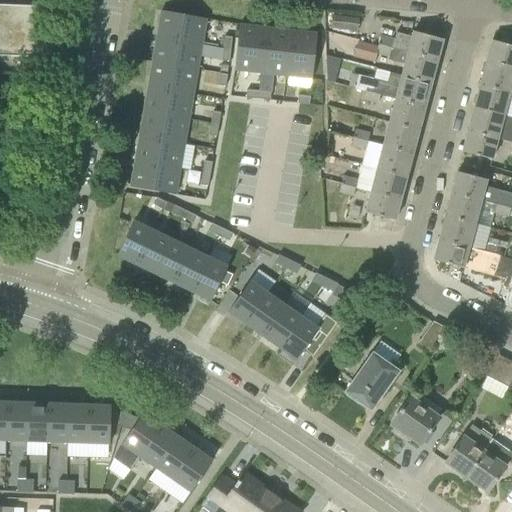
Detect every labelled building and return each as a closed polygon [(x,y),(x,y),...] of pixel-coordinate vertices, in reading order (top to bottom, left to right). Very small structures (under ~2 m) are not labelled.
[(0,56),(45,58),(47,7),(0,5),(0,56)] [(161,11),(156,37),(202,45),(206,19),(161,11)] [(359,18),(347,17),(332,15),(331,30),(345,31),(357,33),(359,18)] [(235,71),(261,74),(266,28),(240,25),(235,71)] [(291,31),(266,28),(261,74),(285,77),(291,31)] [(285,77),(312,80),(317,34),(291,31),(285,77)] [(443,40),(413,32),(412,37),(396,33),(394,40),(380,37),(377,46),(437,62),(443,40)] [(198,70),(202,45),(156,37),(152,62),(198,70)] [(231,50),(232,38),(224,37),(223,49),(231,50)] [(511,68),(511,46),(492,41),(486,61),(511,68)] [(377,46),(377,47),(358,42),(354,57),(375,63),(377,54),(389,57),(388,60),(404,64),(401,76),(401,77),(431,85),(437,62),(377,46)] [(231,50),(223,49),(221,61),(229,62),(231,50)] [(511,68),(486,61),(480,85),(510,93),(511,93),(511,68)] [(193,95),(198,70),(152,62),(148,87),(193,95)] [(374,77),(375,68),(351,63),(349,72),(374,77)] [(335,83),(338,72),(326,69),(327,81),(335,83)] [(386,97),(425,107),(431,85),(401,77),(401,76),(390,73),(388,82),(359,76),(356,89),(366,92),(366,91),(380,95),(386,97)] [(225,87),(228,75),(220,74),(218,86),(225,87)] [(474,107),(504,115),(510,93),(480,85),(474,107)] [(193,95),(148,87),(143,112),(189,120),(193,95)] [(247,90),(246,98),(258,99),(259,91),(247,90)] [(270,100),(271,92),(259,91),(258,99),(270,100)] [(366,91),(366,92),(364,100),(378,104),(380,95),(366,91)] [(297,103),(309,105),(310,97),(298,96),(297,103)] [(419,130),(425,107),(386,97),(380,120),(382,121),(386,122),(419,130)] [(511,117),(504,115),(474,107),(468,130),(498,137),(511,141),(511,117)] [(143,112),(139,136),(185,144),(189,120),(143,112)] [(213,112),(211,124),(219,125),(221,113),(213,112)] [(386,122),(382,121),(380,129),(376,144),(383,146),(413,154),(419,130),(386,122)] [(211,124),(209,136),(216,137),(219,125),(211,124)] [(354,138),(368,142),(370,133),(356,130),(354,138)] [(468,130),(462,152),(492,160),(498,137),(468,130)] [(180,169),(185,144),(139,136),(135,161),(180,169)] [(368,142),(354,138),(352,147),(366,150),(368,142)] [(362,165),(377,169),(406,177),(413,154),(383,146),(376,144),(368,142),(366,150),(362,165)] [(180,169),(135,161),(130,187),(176,195),(180,169)] [(204,161),(202,173),(210,175),(212,163),(204,161)] [(406,177),(377,169),(370,192),(400,200),(406,177)] [(501,193),(483,189),(486,180),(457,172),(452,193),(480,201),(496,205),(511,209),(511,199),(500,197),(501,193)] [(208,186),(210,175),(202,173),(200,185),(208,186)] [(355,188),(357,180),(343,176),(341,184),(355,188)] [(353,196),(355,188),(341,184),(339,193),(353,196)] [(365,213),(395,221),(400,200),(370,192),(365,213)] [(480,201),(452,193),(445,216),(474,224),(480,201)] [(156,199),(152,206),(163,211),(166,204),(156,199)] [(494,214),(509,218),(511,209),(496,205),(494,214)] [(182,219),(185,212),(174,206),(171,214),(182,219)] [(192,224),(196,217),(185,212),(182,219),(192,224)] [(439,240),(468,247),(474,224),(445,216),(439,240)] [(117,256),(136,265),(153,231),(134,221),(117,256)] [(207,232),(218,237),(222,230),(211,225),(207,232)] [(233,235),(222,230),(218,237),(229,242),(233,235)] [(171,240),(153,231),(136,265),(154,274),(171,240)] [(154,274),(173,283),(190,249),(171,240),(154,274)] [(463,268),(463,264),(481,268),(483,261),(495,264),(496,265),(498,257),(498,256),(468,247),(439,240),(434,260),(463,268)] [(191,292),(208,258),(190,249),(173,283),(191,292)] [(279,253),(275,258),(283,265),(288,259),(279,253)] [(511,260),(498,257),(496,265),(495,264),(492,275),(510,280),(504,304),(511,308),(511,260)] [(208,258),(191,292),(210,302),(220,282),(225,272),(227,267),(208,258)] [(292,271),(296,265),(288,259),(283,265),(292,271)] [(225,272),(220,282),(227,286),(232,275),(225,272)] [(318,280),(309,274),(305,280),(313,286),(318,280)] [(322,292),(326,287),(318,280),(313,286),(322,292)] [(246,325),(268,294),(250,281),(228,313),(246,325)] [(337,285),(334,292),(332,296),(351,306),(359,295),(337,285)] [(284,305),(268,294),(246,325),(262,337),(284,305)] [(279,349),(301,317),(284,305),(262,337),(279,349)] [(301,317),(279,349),(296,361),(319,330),(301,317)] [(447,329),(433,322),(417,345),(429,353),(447,329)] [(497,355),(485,348),(472,372),(485,378),(497,355)] [(371,411),(389,385),(399,371),(373,353),(345,392),(371,411)] [(485,378),(486,376),(497,381),(508,360),(497,355),(485,378)] [(511,362),(508,360),(497,381),(508,387),(511,378),(511,362)] [(409,399),(391,425),(397,429),(395,432),(408,441),(410,438),(420,445),(438,420),(409,399)] [(28,403),(7,402),(6,441),(26,442),(28,403)] [(48,404),(28,403),(26,442),(47,442),(48,404)] [(69,405),(48,404),(47,442),(67,443),(69,405)] [(88,444),(89,405),(69,405),(67,443),(88,444)] [(109,445),(110,406),(89,405),(88,444),(109,445)] [(125,415),(115,412),(115,424),(121,426),(125,415)] [(143,413),(121,445),(139,457),(161,425),(143,413)] [(127,428),(134,418),(125,415),(121,426),(127,428)] [(178,437),(161,425),(139,457),(156,469),(178,437)] [(493,440),(472,426),(463,437),(445,463),(466,478),(493,440)] [(195,449),(178,437),(156,469),(173,480),(195,449)] [(466,478),(487,493),(511,457),(511,453),(493,440),(466,478)] [(173,480),(190,493),(212,461),(195,449),(173,480)] [(295,511),(244,476),(239,483),(238,481),(234,487),(222,478),(204,505),(214,511),(295,511)] [(25,480),(17,480),(17,492),(25,492),(25,480)] [(33,493),(33,481),(25,480),(25,492),(33,493)] [(66,482),(58,481),(58,493),(66,494),(66,482)] [(74,494),(74,482),(66,482),(66,494),(74,494)] [(134,499),(128,495),(121,505),(128,509),(134,499)] [(131,511),(135,511),(141,504),(134,499),(128,509),(131,511)]
